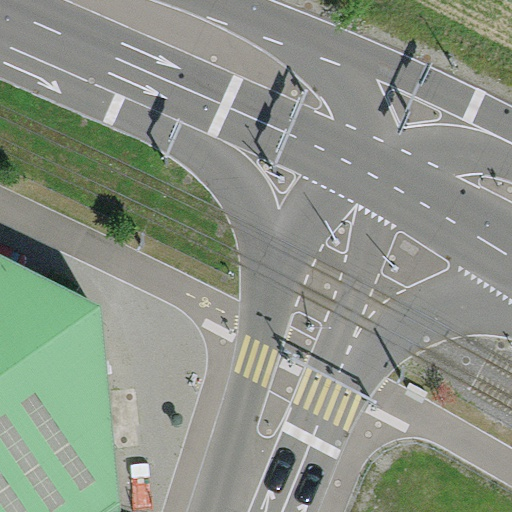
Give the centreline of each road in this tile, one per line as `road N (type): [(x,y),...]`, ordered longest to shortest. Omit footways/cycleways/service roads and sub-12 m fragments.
road 1 (unclassified): [(0,5),(380,174)]
road 2 (unclassified): [(380,174),(244,511)]
road 3 (unclassified): [(415,99),(263,21),(202,0)]
road 4 (unclassified): [(380,174),(511,247)]
